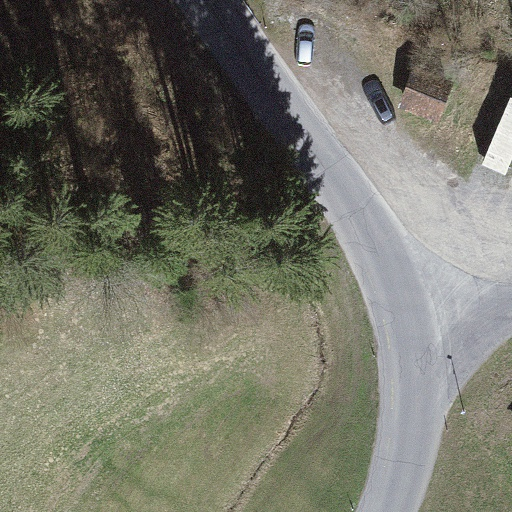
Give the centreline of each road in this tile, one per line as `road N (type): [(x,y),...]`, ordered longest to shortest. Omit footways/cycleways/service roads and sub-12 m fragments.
road 1 (tertiary): [(217,0),(322,138),(404,293)]
road 2 (tertiary): [(404,293),(387,409),(349,511)]
